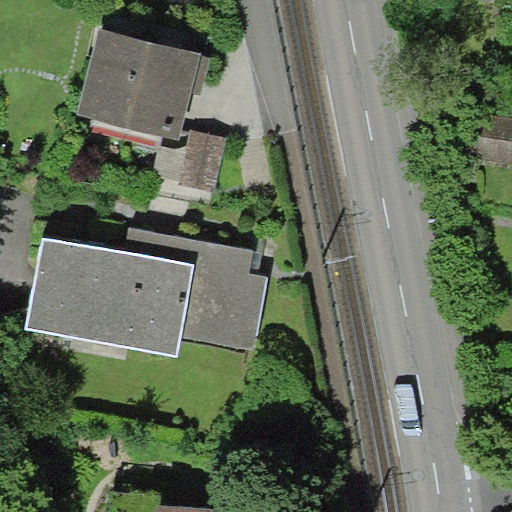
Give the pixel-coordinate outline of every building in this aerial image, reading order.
[(210,58),(104,31),(83,112),(189,139),(210,58)] [(511,112),(471,106),(463,153),(511,160),(511,112)] [(228,137),(197,129),(181,185),(213,194),(228,137)] [(126,248),(51,235),(35,330),(184,356),(187,339),(257,351),(274,256),(130,230),(126,248)] [(225,511),(226,500),(164,496),(162,511),(225,511)]
